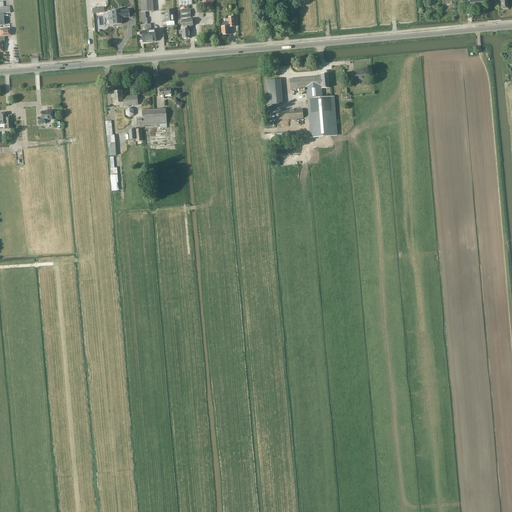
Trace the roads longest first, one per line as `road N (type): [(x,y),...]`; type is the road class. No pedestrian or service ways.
road 1 (secondary): [(0,72),(511,26)]
road 2 (track): [(184,203),(205,511)]
road 3 (track): [(196,207),(212,195),(212,84),(219,74),(320,72),(318,43)]
